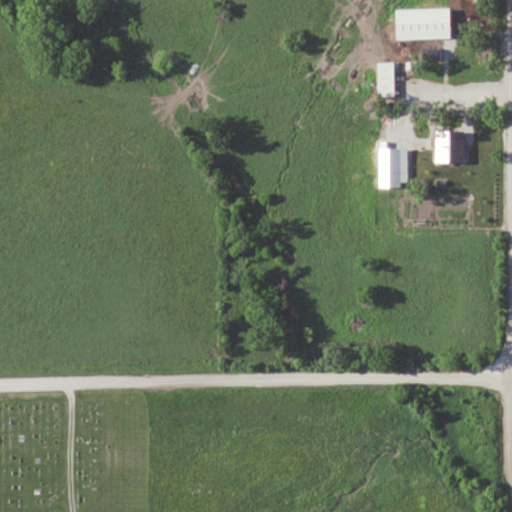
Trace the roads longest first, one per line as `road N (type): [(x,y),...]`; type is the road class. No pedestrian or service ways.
road 1 (residential): [(0,382),(509,376)]
road 2 (residential): [(509,376),(511,0)]
